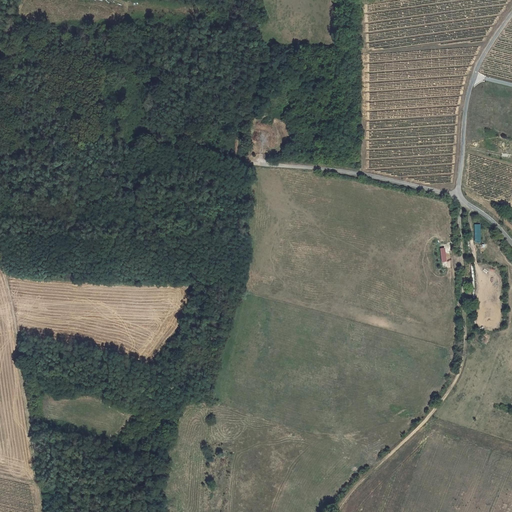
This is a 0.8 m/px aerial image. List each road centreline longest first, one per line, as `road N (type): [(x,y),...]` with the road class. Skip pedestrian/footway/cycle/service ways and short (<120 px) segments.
road 1 (track): [(335,511),(455,383),(466,306),(459,197)]
road 2 (track): [(254,162),(213,149),(86,138),(0,153)]
road 3 (track): [(0,267),(38,511)]
road 4 (unclassified): [(459,197),(254,162)]
road 5 (unclassified): [(459,197),(464,97),(511,9)]
